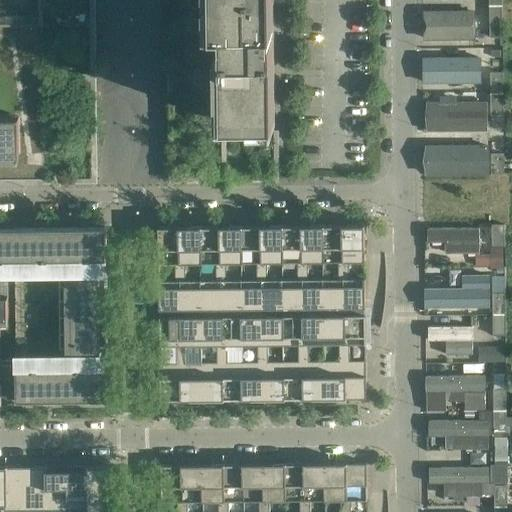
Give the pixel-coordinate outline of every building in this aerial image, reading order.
[(97,183),(95,0),(0,0),(0,179),(43,179),(43,183),(97,183)] [(275,129),(274,38),(273,0),(167,0),(168,65),(169,182),(279,182),(279,129),(275,129)] [(502,27),(501,0),(489,0),(490,27),(502,27)] [(475,42),(475,13),(424,13),(424,42),(475,42)] [(502,29),(490,29),(490,40),(502,40),(502,29)] [(481,86),(481,60),(423,59),(423,86),(481,86)] [(503,115),(502,71),(490,71),(490,115),(503,115)] [(488,134),(488,104),(456,104),(456,97),(440,97),(440,103),(426,103),(426,134),(488,134)] [(503,126),(503,116),(491,116),(491,126),(503,126)] [(490,175),(490,146),(425,146),(426,175),(490,175)] [(503,174),(503,152),(491,152),(491,174),(503,174)] [(365,315),(365,307),(364,225),(354,225),(354,223),(352,223),(352,225),(334,225),(334,223),(331,223),(331,225),(314,225),(314,223),(311,223),(311,225),(293,225),(293,223),(291,224),(291,225),(273,226),(273,224),(271,224),(271,226),(252,226),(252,224),(250,224),(250,226),(232,226),(232,224),(230,224),(230,226),(211,226),(211,224),(209,224),(209,226),(191,226),(191,225),(189,225),(189,226),(171,227),(170,225),(168,225),(168,227),(158,227),(159,318),(160,400),(173,400),(173,402),(175,402),(175,400),(191,400),(191,402),(193,402),(193,400),(211,400),(211,401),(214,401),(214,399),(229,399),(229,401),(231,401),(231,399),(252,399),(252,401),(254,401),(254,399),(273,399),(273,401),(275,401),(275,399),(290,399),(290,400),(292,400),(292,399),(313,398),(313,400),(315,400),(315,398),(334,398),(334,400),(336,400),(336,398),(351,398),(351,400),(353,400),(353,398),(366,398),(365,315)] [(504,246),(504,224),(492,224),(492,246),(504,246)] [(480,252),(480,227),(428,227),(428,241),(446,241),(446,252),(480,252)] [(0,272),(6,272),(15,272),(16,402),(108,401),(107,367),(106,268),(105,268),(105,261),(106,261),(106,228),(0,228),(0,272)] [(503,267),(503,247),(491,247),(491,252),(476,253),(476,265),(490,265),(490,267),(503,267)] [(489,306),(489,273),(462,273),(462,286),(425,287),(425,306),(489,306)] [(505,278),(492,278),(492,290),(505,290),(505,278)] [(505,336),(505,292),(493,292),(493,336),(505,336)] [(474,354),(473,326),(428,326),(428,340),(446,340),(446,354),(474,354)] [(504,360),(504,344),(478,344),(478,360),(504,360)] [(486,408),(486,373),(426,373),(426,410),(446,410),(446,399),(465,399),(465,408),(486,408)] [(506,432),(506,388),(494,388),(494,432),(506,432)] [(489,448),(489,418),(493,418),(493,409),(479,409),(479,417),(428,418),(428,435),(452,434),(452,448),(489,448)] [(367,511),(367,493),(367,463),(357,463),(357,461),(355,461),(355,463),(336,463),(336,461),(334,461),(334,463),(316,463),(316,461),(314,461),(314,463),(295,463),(295,462),(293,462),(293,463),(275,464),(275,462),(273,462),(273,464),(255,464),(255,462),(253,462),(253,464),(235,464),(235,462),(232,462),(232,464),(214,464),(214,462),(212,462),(212,464),(194,464),(194,463),(192,463),(192,464),(173,465),(173,463),(171,463),(171,465),(161,465),(161,511),(367,511)] [(108,511),(109,498),(109,465),(96,466),(96,464),(93,464),(94,466),(88,466),(88,465),(87,465),(87,466),(75,466),(75,464),(73,464),(73,466),(60,466),(60,464),(58,464),(58,466),(35,466),(35,464),(32,464),(32,466),(19,466),(19,465),(17,465),(17,466),(0,466),(0,511),(108,511)] [(490,480),(490,465),(429,465),(429,481),(444,481),(444,494),(453,494),(453,499),(463,499),(463,494),(483,494),(483,492),(494,492),(494,480),(490,480)] [(506,511),(506,484),(494,484),(494,511),(506,511)]
